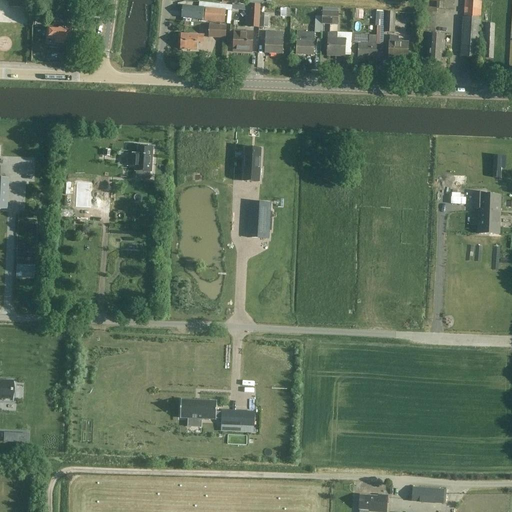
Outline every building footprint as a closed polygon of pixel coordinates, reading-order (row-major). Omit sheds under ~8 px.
[(8,0),(9,1),(9,8),(30,9),(30,0),(8,0)] [(435,33),(437,10),(453,11),(453,0),(424,0),(424,8),(422,8),(421,33),(435,33)] [(463,18),(460,57),(477,58),(480,0),(464,0),(464,18),(463,18)] [(183,6),(182,18),(225,23),(226,5),(199,2),(198,7),(183,6)] [(248,11),(248,28),(259,28),(260,5),(232,4),(231,15),(231,19),(237,19),(238,11),(248,11)] [(277,8),(269,8),(269,13),(280,13),(280,17),(290,17),(290,7),(277,7),(277,8)] [(322,24),(338,25),(339,12),(337,12),(337,9),(323,8),(322,24)] [(69,20),(79,21),(79,13),(69,12),(69,20)] [(365,20),(365,12),(356,12),(356,21),(365,20)] [(385,12),(384,33),(394,33),(395,12),(385,12)] [(268,14),(260,14),(259,28),(268,28),(268,14)] [(63,29),(48,28),(48,39),(56,39),(56,43),(57,43),(58,44),(62,45),(62,44),(63,43),(69,44),(70,37),(71,36),(72,25),(63,24),(63,29)] [(495,24),(483,24),(481,58),(493,59),(495,24)] [(210,26),(209,38),(225,39),(226,27),(210,26)] [(252,32),(234,31),(230,31),(229,41),(234,41),(233,52),(251,53),(252,32)] [(296,32),(296,41),(296,55),(313,56),(314,33),(307,33),(296,32)] [(181,34),(180,50),(196,51),(197,43),(203,43),(204,36),(181,34)] [(328,34),(327,56),(344,57),(345,39),(336,39),(337,34),(328,34)] [(444,42),(444,36),(428,34),(427,47),(429,47),(428,63),(440,64),(441,55),(443,55),(444,45),(442,45),(442,42),(444,42)] [(358,44),(358,58),(376,58),(376,36),(368,36),(368,44),(358,44)] [(390,36),(389,59),(408,60),(408,43),(399,42),(399,36),(390,36)] [(265,40),(264,54),(282,54),(283,41),(265,40)] [(143,172),(151,172),(153,147),(138,146),(138,155),(128,154),(127,166),(135,166),(135,171),(143,172)] [(261,150),(245,149),(243,182),(259,183),(261,150)] [(492,178),(500,179),(502,157),(494,156),(492,178)] [(0,205),(7,206),(8,187),(8,180),(0,179),(0,205)] [(78,193),(77,185),(69,185),(69,193),(78,193)] [(475,193),(474,210),(479,210),(478,235),(488,235),(490,195),(484,195),(484,193),(475,193)] [(490,195),(488,235),(498,235),(500,195),(490,195)] [(250,203),(248,238),(268,239),(270,204),(250,203)] [(0,385),(0,403),(16,404),(16,386),(0,385)] [(222,412),(222,413),(216,413),(217,402),(181,400),(180,418),(188,419),(188,420),(201,420),(201,419),(216,420),(216,419),(222,420),(222,424),(240,425),(241,413),(222,412)] [(412,495),(413,505),(445,504),(444,493),(412,495)] [(361,511),(362,511),(385,511),(387,497),(378,496),(378,498),(360,497),(360,499),(358,500),(358,506),(359,508),(359,510),(361,511)]
